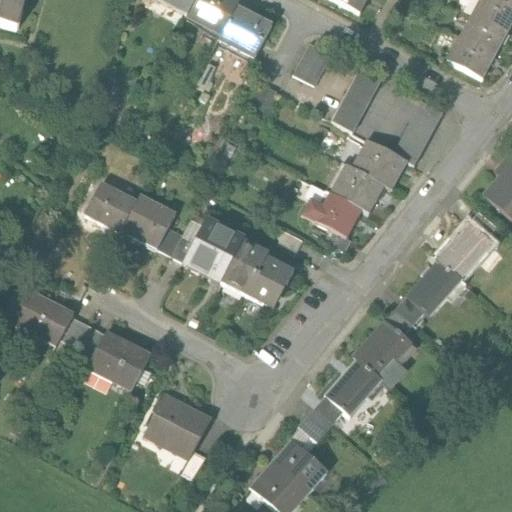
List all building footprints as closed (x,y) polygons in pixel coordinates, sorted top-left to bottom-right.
[(0,0),(0,34),(14,38),(24,0),(0,0)] [(144,0),(144,1),(183,22),(195,0),(144,0)] [(237,6),(225,0),(195,0),(183,22),(218,41),(234,12),(237,6)] [(324,0),(356,17),(365,0),(324,0)] [(480,0),(470,19),(505,38),(511,24),(511,12),(489,0),(480,0)] [(511,0),(489,0),(511,12),(511,0)] [(268,31),(234,12),(218,41),(215,47),(249,66),(268,31)] [(470,19),(457,43),(492,61),(505,38),(470,19)] [(480,85),(492,61),(457,43),(445,66),(480,85)] [(330,60),(309,48),(292,79),(313,91),(330,60)] [(378,86),(357,75),(330,127),(350,138),(378,86)] [(420,108),(391,160),(404,168),(412,172),(441,119),(420,108)] [(364,145),(349,173),(384,193),(389,196),(404,168),(391,160),(364,145)] [(511,223),(511,161),(509,160),(495,175),(501,180),(483,200),(511,225),(511,223)] [(344,171),(328,198),(358,215),(366,219),(376,201),(379,203),(384,193),(349,173),(344,171)] [(134,208),(99,189),(82,220),(117,239),(119,235),(134,208)] [(308,205),(300,220),(343,243),(358,215),(328,198),(321,212),(308,205)] [(138,201),(134,208),(119,235),(154,255),(155,253),(167,232),(174,220),(138,201)] [(495,234),(477,218),(465,231),(483,247),(495,234)] [(206,225),(194,247),(182,268),(218,288),(242,245),(206,225)] [(488,252),(483,247),(465,231),(434,266),(436,268),(457,287),(488,252)] [(194,247),(167,232),(155,253),(182,268),(194,247)] [(295,257),(301,247),(280,234),(274,245),(295,257)] [(243,302),(264,263),(265,261),(250,253),(252,250),(242,245),(218,288),(243,302)] [(291,278),(264,263),(243,302),(270,316),(291,278)] [(459,288),(457,287),(436,268),(404,303),(422,319),(427,324),(459,288)] [(25,292),(6,325),(55,353),(59,344),(72,322),(74,319),(25,292)] [(400,344),(422,319),(404,303),(381,328),(400,344)] [(104,340),(72,322),(59,344),(92,363),(104,340)] [(409,352),(400,344),(381,328),(350,362),(355,367),(379,389),(388,396),(403,379),(393,370),(409,352)] [(106,338),(104,340),(92,363),(85,375),(128,399),(149,362),(106,338)] [(347,424),(379,389),(355,367),(323,403),(341,419),(347,424)] [(208,427),(164,403),(141,445),(185,469),(191,460),(208,427)] [(305,460),(341,419),(323,403),(296,433),(300,436),(290,446),(305,460)] [(305,460),(290,446),(249,492),(270,511),(290,511),(323,476),(305,460)] [(203,466),(191,460),(185,469),(179,481),(190,486),(203,466)]
